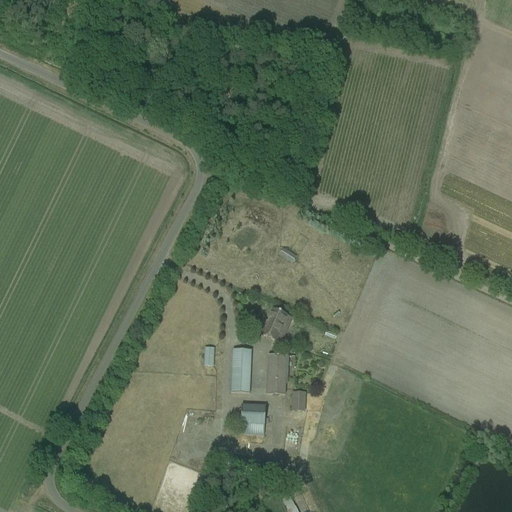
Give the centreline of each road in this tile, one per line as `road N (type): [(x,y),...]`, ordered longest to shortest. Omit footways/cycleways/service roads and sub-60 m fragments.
road 1 (unclassified): [(86,511),(61,498),(53,467),(205,156),(0,51)]
road 2 (track): [(205,156),(511,306)]
